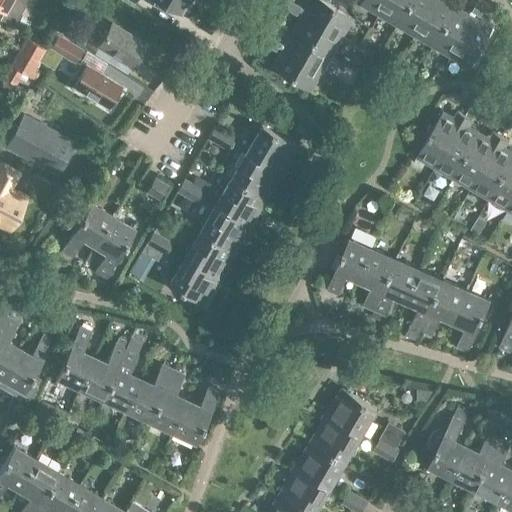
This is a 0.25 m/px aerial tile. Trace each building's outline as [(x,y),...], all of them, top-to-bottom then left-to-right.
[(0,0),(0,17),(13,25),(26,3),(24,1),(25,0),(0,0)] [(188,0),(160,0),(180,12),(187,0),(188,1),(188,0)] [(289,11),(294,3),(289,0),(286,0),(283,7),(289,11)] [(310,0),(310,1),(302,14),(339,36),(350,18),(319,0),(310,0)] [(362,0),(362,1),(360,4),(378,15),(386,0),(362,0)] [(386,0),(378,15),(396,25),(410,0),(386,0)] [(414,36),(435,0),(410,0),(396,25),(414,36)] [(455,7),(442,0),(435,0),(414,36),(432,46),(455,7)] [(487,3),(481,0),(477,0),(475,4),(483,9),(487,3)] [(294,3),(289,11),(296,15),(301,7),(294,3)] [(483,9),(475,4),(471,11),(480,16),(483,9)] [(432,46),(451,57),(473,18),(455,7),(432,46)] [(339,36),(302,14),(291,32),(319,49),(329,54),(339,36)] [(80,44),(89,30),(67,17),(60,31),(80,44)] [(469,67),(491,29),(473,18),(451,57),(469,67)] [(145,44),(111,23),(97,45),(131,66),(145,44)] [(0,37),(0,41),(17,51),(19,48),(37,58),(42,50),(5,28),(0,37)] [(283,45),(273,39),(268,47),(275,51),(278,46),(281,49),(280,50),(318,72),(329,54),(319,49),(291,32),(283,45)] [(74,62),(83,48),(57,33),(49,46),(74,62)] [(268,47),(273,39),(267,35),(262,43),(268,47)] [(37,58),(19,48),(17,51),(2,77),(15,84),(22,72),(35,79),(39,73),(34,70),(40,60),(37,58)] [(318,72),(280,50),(269,68),(307,91),(318,72)] [(85,64),(79,74),(73,70),(67,79),(74,83),(73,85),(107,106),(119,85),(85,64)] [(26,88),(21,85),(15,96),(20,99),(26,88)] [(469,108),(464,116),(465,116),(467,117),(471,120),(476,112),(469,108)] [(76,140),(23,112),(4,146),(57,175),(76,140)] [(453,119),(442,113),(417,156),(435,167),(465,116),(464,116),(458,112),(453,119)] [(467,117),(465,116),(435,167),(453,177),(478,134),(467,127),(471,120),(467,117)] [(216,143),(224,130),(215,124),(207,138),(216,143)] [(260,124),(244,152),(278,172),(294,145),(260,124)] [(234,136),(224,130),(216,143),(226,149),(234,136)] [(453,177),(471,188),(501,137),(493,132),(489,140),(478,134),(453,177)] [(471,188),(489,198),(511,158),(511,153),(503,149),(508,141),(501,137),(471,188)] [(244,152),(228,178),(263,198),(278,172),(244,152)] [(511,158),(489,198),(507,209),(511,199),(511,158)] [(0,226),(8,230),(25,196),(14,190),(12,193),(7,190),(16,171),(0,162),(0,226)] [(161,200),(169,185),(154,176),(146,191),(161,200)] [(193,183),(184,177),(176,190),(186,196),(193,183)] [(263,198),(228,178),(213,204),(247,225),(263,198)] [(203,188),(193,183),(186,196),(195,202),(203,188)] [(81,238),(92,245),(110,215),(88,202),(59,251),(69,257),(81,238)] [(213,204),(197,231),(232,251),(247,225),(213,204)] [(454,217),(442,211),(436,223),(448,228),(454,217)] [(103,276),(132,228),(110,215),(92,245),(104,252),(93,270),(103,276)] [(163,236),(153,230),(146,242),(150,245),(155,248),(163,236)] [(197,231),(182,257),(216,277),(232,251),(197,231)] [(172,241),(163,236),(155,248),(165,254),(172,241)] [(372,249),(348,239),(332,276),(326,289),(326,290),(338,295),(346,276),(358,281),(372,249)] [(141,250),(154,258),(155,258),(163,256),(165,254),(155,248),(150,245),(146,242),(141,250)] [(372,249),(358,281),(370,286),(361,305),(369,309),(373,310),(395,259),(372,249)] [(216,277),(182,257),(166,284),(200,305),(216,277)] [(419,269),(395,259),(373,310),(385,315),(393,296),(405,301),(419,269)] [(419,330),(420,330),(442,279),(419,269),(405,301),(416,306),(404,334),(415,339),(419,330)] [(320,286),(326,289),(332,276),(326,273),(320,286)] [(452,321),(465,289),(442,279),(420,330),(433,336),(441,317),(452,321)] [(489,300),(465,289),(452,321),(464,327),(456,346),(467,351),(489,300)] [(7,341),(17,323),(6,317),(0,327),(0,377),(18,347),(7,341)] [(511,318),(499,348),(510,353),(511,348),(511,318)] [(90,332),(78,326),(55,376),(78,388),(93,356),(81,351),(90,332)] [(30,354),(18,347),(0,377),(23,391),(51,342),(40,336),(30,354)] [(118,336),(116,342),(125,346),(128,341),(118,336)] [(78,388),(101,398),(125,348),(114,343),(105,362),(93,356),(78,388)] [(127,373),(136,354),(125,348),(101,398),(124,409),(139,378),(127,373)] [(151,384),(139,378),(124,409),(147,420),(171,370),(160,365),(151,384)] [(147,420),(170,431),(185,400),(173,394),(182,375),(171,370),(147,420)] [(326,414),(359,434),(375,407),(341,387),(326,414)] [(209,388),(200,407),(185,400),(170,431),(194,442),(218,392),(209,388)] [(459,406),(447,430),(443,428),(439,427),(435,428),(431,431),(428,435),(427,439),(427,443),(429,448),(432,451),(435,453),(429,464),(452,476),(468,445),(456,439),(470,412),(459,406)] [(61,419),(62,420),(67,410),(59,407),(55,416),(61,419)] [(319,426),(310,441),(319,446),(344,461),(359,434),(326,414),(319,426)] [(390,441),(397,445),(406,431),(389,421),(379,437),(380,438),(373,449),(382,455),(390,441)] [(468,445),(452,476),(475,488),(500,438),(490,433),(480,451),(468,445)] [(475,488),(497,499),(511,470),(511,467),(502,463),(511,444),(500,438),(475,488)] [(319,446),(310,441),(295,467),(319,481),(329,487),(344,461),(319,446)] [(390,441),(382,455),(391,461),(400,447),(397,445),(390,441)] [(17,489),(35,459),(12,446),(0,466),(0,491),(5,483),(17,489)] [(32,511),(57,472),(35,459),(17,489),(28,496),(18,511),(32,511)] [(295,467),(280,493),(311,511),(313,511),(320,502),(329,487),(319,481),(295,467)] [(511,470),(497,499),(511,506),(511,470)] [(57,472),(32,511),(47,511),(50,508),(56,511),(62,511),(78,485),(57,472)] [(92,511),(100,498),(78,485),(62,511),(92,511)] [(359,494),(349,489),(342,502),(351,508),(359,494)] [(311,511),(280,493),(268,511),(311,511)] [(361,511),(368,500),(359,494),(351,508),(357,511),(361,511)] [(121,511),(122,511),(100,498),(92,511),(121,511)]
